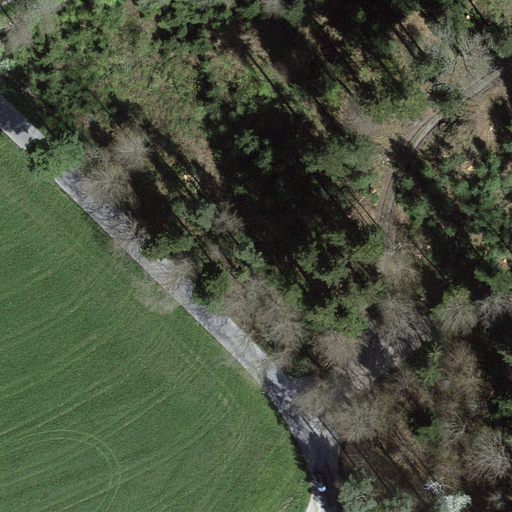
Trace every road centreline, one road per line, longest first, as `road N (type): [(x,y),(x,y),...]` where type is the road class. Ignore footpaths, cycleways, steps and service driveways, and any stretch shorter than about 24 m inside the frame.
road 1 (unclassified): [(101,208),(291,405),(332,511)]
road 2 (track): [(511,303),(455,319),(291,405)]
road 3 (unclassified): [(101,208),(0,111)]
